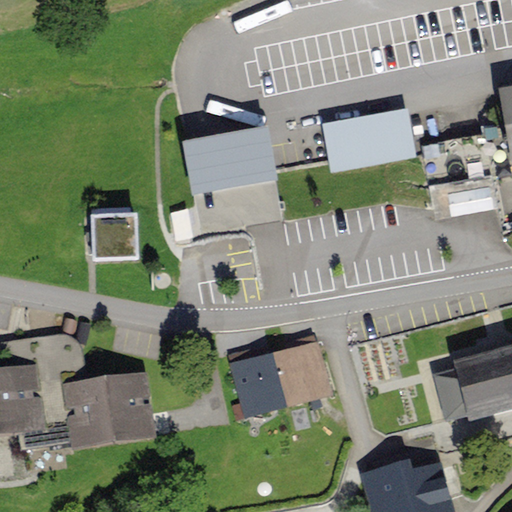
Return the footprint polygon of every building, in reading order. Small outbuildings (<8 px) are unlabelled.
[(511,95),(498,98),(510,173),(511,172),(511,95)] [(409,118),(325,133),(334,178),(418,163),(409,118)] [(273,147),(190,163),(199,212),(282,196),(273,147)] [(135,220),(93,222),(95,267),(137,265),(135,220)] [(0,346),(0,374),(41,368),(51,431),(19,437),(21,452),(71,444),(63,389),(89,385),(85,358),(80,346),(71,341),(57,337),(0,346)] [(314,346),(273,358),(289,408),(330,396),(314,346)] [(470,375),(444,381),(453,421),(482,414),(485,426),(511,419),(511,354),(468,364),(470,375)] [(273,358),(232,370),(248,420),(289,408),(273,358)] [(0,374),(0,439),(19,437),(51,431),(41,368),(0,374)] [(89,385),(63,389),(71,444),(73,457),(155,445),(145,377),(89,385)] [(410,467),(363,480),(372,511),(452,511),(442,470),(413,477),(410,467)]
